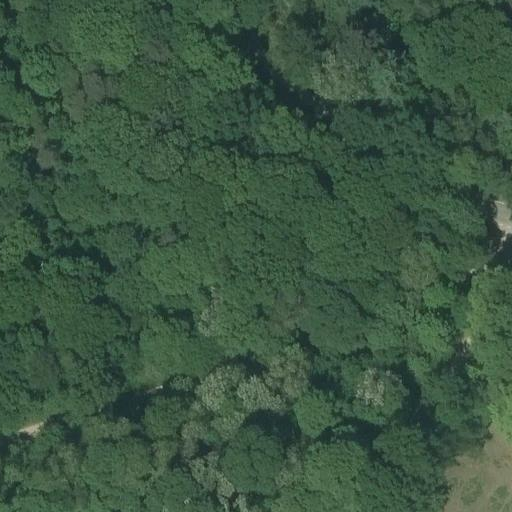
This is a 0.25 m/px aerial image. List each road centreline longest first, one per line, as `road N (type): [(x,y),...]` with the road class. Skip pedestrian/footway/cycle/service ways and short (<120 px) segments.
road 1 (track): [(499,260),(316,343),(129,394),(0,440)]
road 2 (tertiary): [(511,213),(327,147),(246,89),(155,0)]
road 3 (track): [(353,511),(492,309),(499,260)]
